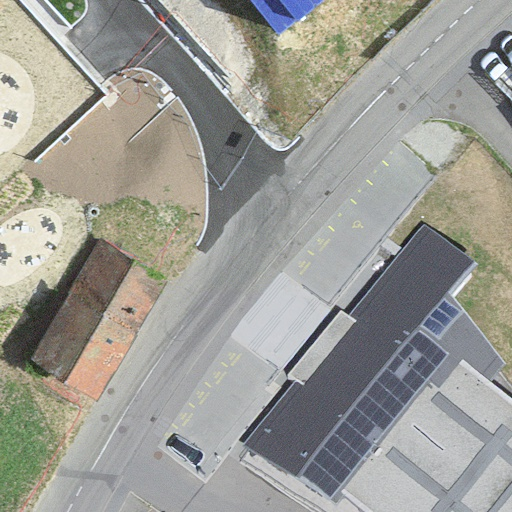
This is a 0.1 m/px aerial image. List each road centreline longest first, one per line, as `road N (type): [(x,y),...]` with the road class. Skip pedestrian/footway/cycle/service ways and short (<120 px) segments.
road 1 (unclassified): [(478,0),(246,241),(179,327),(67,511)]
road 2 (unknown): [(106,440),(241,511)]
